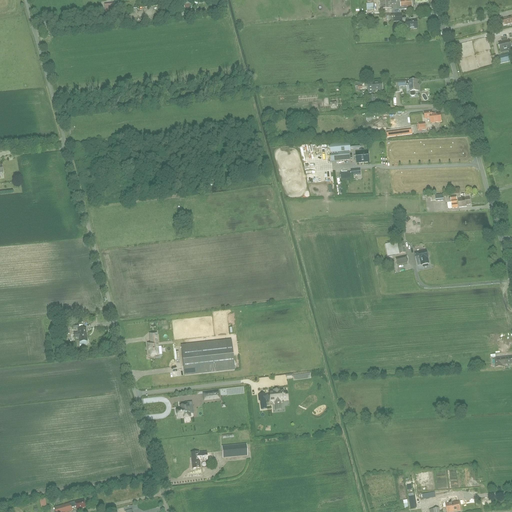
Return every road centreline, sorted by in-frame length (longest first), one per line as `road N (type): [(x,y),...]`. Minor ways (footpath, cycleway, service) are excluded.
road 1 (unclassified): [(169,511),(26,0)]
road 2 (unclassified): [(511,279),(434,0)]
